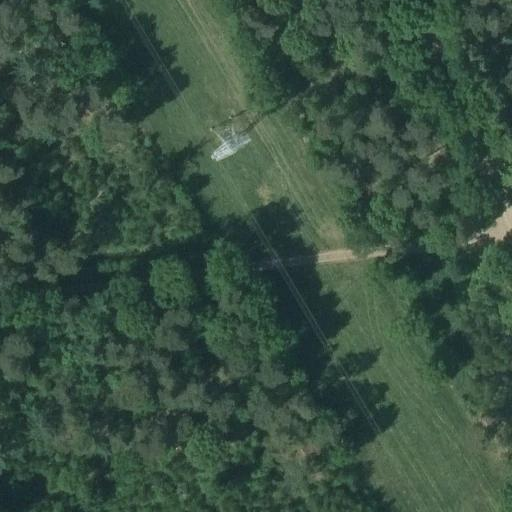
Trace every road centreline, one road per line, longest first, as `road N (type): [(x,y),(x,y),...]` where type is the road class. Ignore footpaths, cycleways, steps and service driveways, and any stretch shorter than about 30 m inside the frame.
road 1 (track): [(0,304),(357,254)]
road 2 (track): [(511,226),(408,0)]
road 3 (track): [(357,254),(511,230)]
